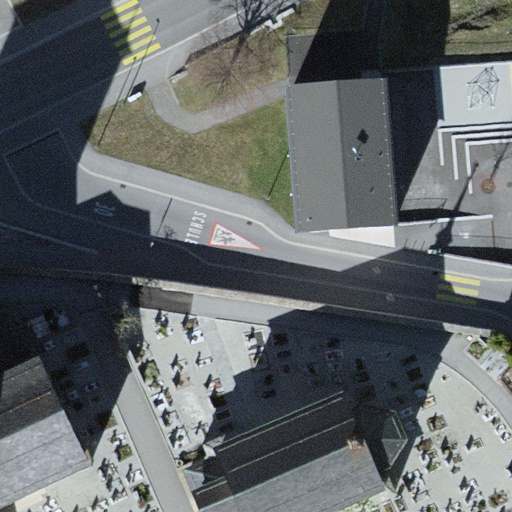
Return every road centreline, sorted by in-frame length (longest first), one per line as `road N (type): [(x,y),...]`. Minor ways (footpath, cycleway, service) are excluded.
road 1 (residential): [(511,314),(242,264),(49,208),(0,151)]
road 2 (unclassified): [(0,93),(186,0)]
